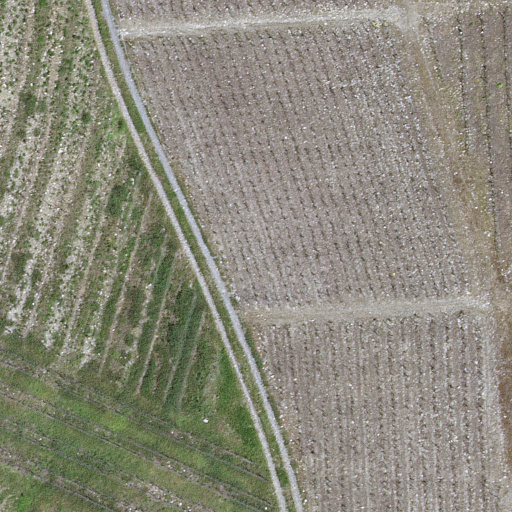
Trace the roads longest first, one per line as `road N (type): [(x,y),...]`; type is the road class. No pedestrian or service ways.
road 1 (track): [(94,0),(104,44),(274,456),(281,511)]
road 2 (track): [(511,425),(486,282),(400,0)]
